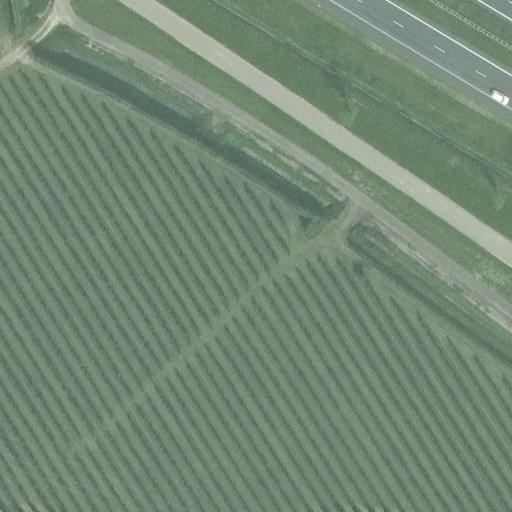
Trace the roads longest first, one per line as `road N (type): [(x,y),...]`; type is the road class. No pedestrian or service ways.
road 1 (track): [(63,0),(72,22),(261,130),(511,312)]
road 2 (unclassified): [(511,256),(133,0)]
road 3 (motorway): [(373,0),(511,83)]
